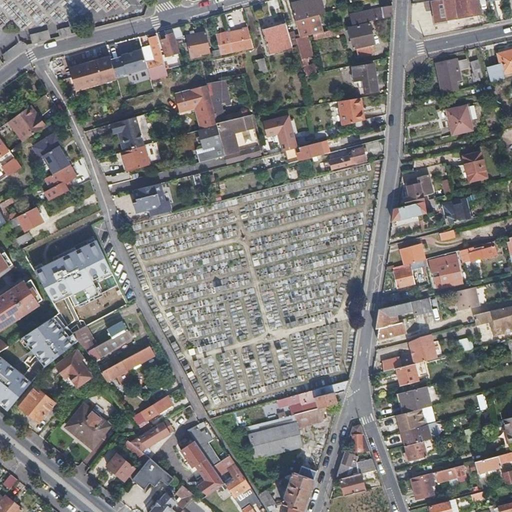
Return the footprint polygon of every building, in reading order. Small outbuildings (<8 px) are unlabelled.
[(321,0),(308,0),(291,5),(295,21),(308,17),(317,14),(324,13),(321,0)] [(436,0),(433,1),(430,1),(434,22),(479,13),(477,0),(436,0)] [(362,22),(391,16),(392,5),(379,6),(359,12),(362,22)] [(315,32),(317,32),(321,31),(317,14),(308,17),(308,19),(297,21),(301,34),(295,35),(296,37),(310,33),(315,32)] [(289,33),(286,23),(263,30),(269,52),(292,45),(292,44),(289,33)] [(370,23),(350,27),(354,48),(358,47),(359,56),(375,52),(373,43),(375,43),(370,23)] [(179,26),(172,28),(174,32),(177,44),(182,43),(181,39),(183,38),(179,26)] [(60,37),(70,34),(69,28),(58,31),(60,37)] [(248,28),(227,33),(232,52),(251,48),(254,47),(248,28)] [(30,35),(32,44),(50,39),(48,31),(30,35)] [(165,56),(180,52),(177,44),(174,32),(165,35),(166,37),(161,39),(165,56)] [(289,33),(292,44),(297,42),(296,37),(295,35),(294,32),(289,33)] [(206,33),(186,37),(191,59),(200,57),(200,56),(210,53),(206,33)] [(227,33),(216,36),(219,49),(221,55),(232,52),(227,33)] [(296,37),(297,42),(303,64),(305,72),(315,70),(313,62),(308,63),(306,55),(309,54),(305,41),(311,39),(310,33),(296,37)] [(151,45),(142,47),(147,69),(164,65),(163,64),(156,36),(149,38),(151,45)] [(485,66),(488,81),(502,78),(502,74),(511,71),(511,48),(496,53),(499,63),(485,66)] [(443,92),(459,88),(455,70),(468,67),(466,58),(458,60),(457,56),(436,62),(443,92)] [(66,67),(72,90),(111,79),(105,57),(66,67)] [(269,70),(265,57),(257,60),(261,72),(269,70)] [(477,59),(469,61),(473,76),(461,79),(462,84),(474,81),(473,78),(481,76),(477,59)] [(374,63),(352,66),(354,82),(357,82),(359,88),(365,87),(365,92),(378,90),(374,63)] [(197,107),(203,129),(217,125),(209,97),(207,88),(179,96),(183,110),(197,107)] [(221,142),(224,155),(224,156),(238,152),(232,129),(244,126),(242,115),(224,119),(220,103),(226,101),(224,93),(209,97),(217,125),(219,136),(221,142)] [(343,124),(363,119),(357,98),(336,101),(343,124)] [(473,130),(467,104),(446,110),(453,136),(473,130)] [(26,140),(43,126),(28,107),(11,120),(26,140)] [(284,150),(298,147),(289,115),(263,121),(268,135),(279,132),(284,150)] [(134,117),(108,124),(111,135),(117,133),(121,133),(125,150),(142,146),(134,117)] [(199,161),(202,160),(224,155),(221,142),(219,136),(217,125),(203,129),(199,130),(200,136),(197,137),(198,143),(201,142),(202,147),(196,149),(199,161)] [(117,133),(122,151),(125,150),(121,133),(117,133)] [(0,157),(10,150),(0,137),(0,157)] [(49,150),(59,145),(55,138),(45,144),(49,150)] [(290,162),(324,153),(320,141),(303,145),(298,147),(284,150),(288,162),(290,162)] [(31,160),(25,164),(28,170),(45,161),(43,158),(46,157),(51,166),(66,157),(59,145),(49,150),(45,144),(28,155),(31,160)] [(125,150),(122,151),(127,171),(149,165),(143,145),(142,146),(125,150)] [(355,162),(366,160),(362,146),(352,149),(353,154),(330,160),(332,168),(351,163),(355,162)] [(259,148),(247,151),(248,156),(261,154),(259,148)] [(479,152),(462,156),(464,164),(469,180),(486,176),(479,152)] [(4,167),(9,173),(23,165),(16,157),(4,167)] [(56,185),(57,186),(76,176),(69,164),(45,178),(44,178),(50,188),(56,185)] [(294,179),(314,173),(313,168),(293,173),(294,179)] [(194,173),(192,174),(196,186),(202,185),(198,172),(194,173)] [(75,186),(90,180),(87,174),(73,180),(75,186)] [(405,197),(406,205),(427,199),(429,199),(427,193),(433,192),(428,174),(416,176),(417,178),(407,181),(408,184),(406,185),(409,196),(405,197)] [(441,181),(443,193),(450,192),(449,180),(441,181)] [(158,183),(134,189),(136,200),(133,201),(135,210),(149,207),(151,216),(171,211),(169,203),(165,199),(162,200),(158,183)] [(54,196),(61,193),(57,186),(56,185),(50,188),(54,196)] [(16,198),(14,194),(0,201),(0,209),(4,216),(5,219),(20,212),(25,210),(21,201),(5,208),(3,204),(16,198)] [(406,205),(394,208),(392,221),(418,214),(426,212),(425,206),(428,206),(427,199),(406,205)] [(446,224),(471,218),(467,199),(442,205),(446,224)] [(5,219),(9,226),(21,221),(24,228),(42,220),(35,205),(25,210),(20,212),(5,219)] [(457,236),(455,229),(440,232),(442,240),(457,236)] [(16,238),(19,244),(32,238),(29,232),(16,238)] [(0,241),(0,274),(15,264),(0,241)] [(41,249),(36,241),(21,248),(25,254),(26,256),(41,249)] [(490,242),(460,250),(461,254),(470,252),(491,247),(490,242)] [(423,259),(425,259),(421,245),(401,250),(405,264),(409,263),(421,260),(423,259)] [(491,247),(470,252),(471,259),(497,253),(495,246),(491,247)] [(455,256),(429,262),(431,274),(438,272),(439,276),(435,278),(437,286),(461,281),(455,256)] [(37,271),(37,272),(41,269),(34,259),(30,262),(37,271)] [(426,271),(423,259),(421,260),(409,263),(410,266),(405,267),(405,268),(393,271),(397,288),(415,284),(412,270),(422,267),(423,272),(426,271)] [(89,270),(86,271),(88,277),(91,276),(95,283),(110,275),(105,265),(91,272),(89,270)] [(70,292),(83,288),(81,280),(67,284),(70,292)] [(0,350),(2,350),(9,345),(2,340),(0,341),(0,329),(40,302),(36,297),(40,294),(34,287),(31,289),(26,281),(0,298),(0,350)] [(461,290),(456,291),(460,309),(482,305),(478,286),(461,290)] [(398,304),(379,309),(375,329),(378,329),(376,340),(406,333),(403,322),(394,325),(392,315),(412,311),(414,317),(436,312),(432,297),(398,304)] [(511,305),(489,311),(491,320),(493,328),(511,322),(511,305)] [(55,335),(69,326),(68,324),(59,311),(45,320),(55,335)] [(78,340),(93,361),(131,337),(128,329),(98,345),(86,327),(74,333),(78,340)] [(490,335),(492,343),(503,340),(501,332),(490,335)] [(459,352),(473,349),(469,337),(456,341),(459,352)] [(0,350),(0,381),(10,389),(19,379),(39,355),(18,338),(9,345),(2,350),(0,350)] [(100,372),(104,376),(106,380),(138,363),(139,365),(147,361),(146,358),(155,352),(150,344),(143,348),(100,372)] [(78,349),(56,365),(56,366),(65,377),(70,374),(78,386),(92,375),(81,361),(85,358),(78,349)] [(380,362),(382,371),(395,368),(400,366),(398,357),(380,362)] [(400,366),(395,368),(400,385),(418,380),(413,363),(400,366)] [(10,389),(20,397),(28,385),(19,379),(10,389)] [(344,391),(348,381),(288,398),(289,402),(307,397),(308,401),(316,398),(317,401),(318,406),(329,402),(340,400),(334,390),(344,391)] [(423,386),(397,392),(403,413),(429,406),(425,385),(423,386)] [(36,386),(21,406),(40,421),(56,402),(36,386)] [(397,392),(394,393),(400,414),(403,413),(397,392)] [(477,396),(480,410),(485,409),(482,395),(477,396)] [(161,398),(132,416),(138,425),(144,421),(167,408),(161,398)] [(270,410),(272,419),(287,415),(318,406),(317,401),(288,409),(286,405),(270,410)] [(249,434),(255,459),(304,447),(299,425),(324,418),(329,402),(318,406),(287,415),(290,424),(249,434)] [(109,427),(85,406),(67,427),(92,447),(109,427)] [(398,421),(401,431),(424,424),(427,424),(425,416),(424,414),(398,421)] [(427,424),(435,421),(432,414),(425,416),(427,424)] [(451,420),(452,428),(463,426),(461,418),(451,420)] [(208,431),(212,429),(210,427),(206,420),(200,424),(198,425),(204,434),(208,431)] [(144,433),(151,429),(144,421),(138,425),(144,433)] [(424,424),(401,431),(403,439),(421,435),(422,440),(431,438),(427,424),(424,424)] [(213,466),(222,461),(209,441),(214,438),(208,431),(204,434),(198,425),(189,430),(196,441),(213,466)] [(352,427),(350,434),(352,434),(352,448),(348,452),(357,455),(357,453),(369,449),(360,425),(352,427)] [(395,425),(380,429),(383,436),(397,432),(395,425)] [(147,437),(138,448),(142,451),(150,457),(156,449),(147,437)] [(422,440),(405,445),(410,461),(427,456),(427,455),(434,449),(431,438),(422,440)] [(138,448),(127,440),(124,444),(147,461),(150,457),(142,451),(138,448)] [(209,494),(224,483),(220,476),(213,466),(196,441),(183,449),(195,467),(198,465),(208,479),(199,485),(209,494)] [(345,451),(335,480),(341,478),(362,473),(360,465),(359,462),(359,461),(355,460),(357,455),(348,452),(345,451)] [(508,460),(506,453),(476,461),(478,470),(502,464),(501,462),(508,460)] [(134,468),(117,454),(107,466),(125,479),(134,468)] [(233,496),(249,486),(245,479),(230,456),(226,458),(222,461),(213,466),(220,476),(229,470),(236,480),(234,482),(231,479),(224,483),(229,490),(233,496)] [(147,461),(132,479),(146,489),(151,482),(156,486),(162,478),(170,483),(175,477),(150,457),(147,461)] [(376,469),(374,462),(360,465),(362,473),(376,469)] [(466,475),(464,465),(441,471),(436,472),(438,482),(458,477),(466,475)] [(293,474),(283,501),(282,504),(289,506),(303,511),(308,497),(317,471),(302,466),(298,474),(293,472),(293,474)] [(341,478),(344,494),(365,489),(362,473),(341,478)] [(18,479),(12,474),(3,484),(10,489),(18,479)] [(429,474),(411,478),(417,498),(434,493),(429,474)] [(270,480),(274,486),(287,482),(287,475),(280,477),(270,480)] [(193,491),(182,483),(176,492),(183,497),(178,503),(184,507),(195,493),(193,491)] [(249,503),(258,498),(249,486),(233,496),(237,501),(241,508),(249,503)] [(237,501),(233,496),(229,490),(218,497),(230,506),(237,501)] [(266,490),(259,494),(267,506),(274,503),(266,490)] [(487,504),(484,491),(479,492),(480,498),(482,505),(487,504)] [(479,492),(460,497),(462,503),(480,498),(479,492)] [(19,511),(23,509),(6,493),(4,495),(0,499),(0,511),(19,511)] [(150,511),(178,511),(171,507),(176,501),(165,493),(150,511)] [(431,506),(432,511),(453,511),(450,501),(431,506)] [(252,511),(254,511),(249,503),(241,508),(243,511),(252,511)] [(498,511),(511,511),(511,503),(497,507),(498,511)]
